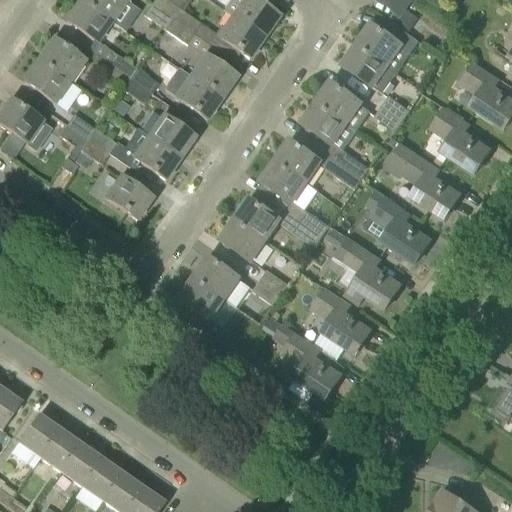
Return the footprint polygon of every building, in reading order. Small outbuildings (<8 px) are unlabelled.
[(121,0),(82,0),(80,3),(111,24),(124,34),(139,12),(121,0)] [(163,0),(155,0),(151,7),(172,22),(180,11),(170,4),(163,0)] [(231,0),(223,12),(233,19),(264,41),(278,19),(256,4),(250,0),(231,0)] [(385,20),(384,22),(417,47),(419,44),(396,28),(414,0),(384,0),(395,13),(388,22),(385,20)] [(111,24),(80,3),(66,23),(97,45),(111,24)] [(165,32),(172,22),(151,7),(143,17),(165,32)] [(180,11),(172,22),(194,36),(201,26),(180,11)] [(215,36),(211,33),(204,43),(234,64),(240,55),(249,61),(264,41),(233,19),(225,31),(221,28),(215,36)] [(187,47),(194,36),(172,22),(165,32),(187,47)] [(371,27),(356,49),(387,70),(401,50),(410,57),(417,47),(384,22),(377,32),(371,27)] [(39,64),(72,87),(87,65),(54,43),(39,64)] [(396,76),(387,70),(356,49),(342,69),(373,90),(382,97),(396,76)] [(108,67),(130,83),(138,72),(116,56),(108,67)] [(180,72),(221,101),(237,80),(206,59),(191,79),(180,72)] [(25,84),(58,107),(72,87),(39,64),(25,84)] [(501,83),(477,67),(473,65),(458,87),(475,99),(469,109),(505,132),(511,121),(511,104),(494,93),(501,83)] [(101,78),(123,93),(130,83),(108,67),(101,78)] [(138,72),(130,83),(152,97),(159,87),(138,72)] [(166,93),(207,122),(221,101),(180,72),(166,93)] [(130,83),(123,93),(144,108),(152,97),(130,83)] [(316,107),(348,130),(363,108),(330,85),(316,107)] [(389,98),(381,109),(403,125),(411,113),(389,98)] [(0,126),(28,145),(42,124),(11,103),(0,119),(0,126)] [(337,148),(329,159),(362,183),(371,171),(346,154),(358,137),(348,130),(316,107),(301,127),(334,150),(336,147),(337,148)] [(403,125),(381,109),(374,120),(396,135),(403,125)] [(490,155),(465,138),(471,128),(443,110),(429,132),(446,144),(439,154),(475,177),(490,155)] [(74,117),(67,128),(88,143),(96,132),(74,117)] [(149,140),(180,161),(194,141),(164,119),(149,140)] [(67,161),(73,165),(88,143),(67,128),(59,138),(75,149),(67,161)] [(96,132),(88,143),(109,158),(117,147),(96,132)] [(180,161),(149,140),(134,161),(165,182),(180,161)] [(73,165),(78,169),(79,170),(88,158),(102,168),(109,158),(88,143),(73,165)] [(290,143),(275,164),(306,186),(317,194),(318,193),(306,185),(320,164),(290,143)] [(416,189),(410,199),(445,222),(460,200),(435,183),(442,173),(414,155),(400,145),(383,171),(399,182),(401,178),(416,189)] [(362,183),(329,159),(322,170),(356,193),(362,183)] [(72,178),(78,169),(73,165),(67,161),(61,169),(72,178)] [(306,186),(275,164),(261,185),(291,206),(306,186)] [(137,223),(152,201),(121,180),(106,201),(137,223)] [(412,218),(386,201),(376,194),(366,210),(376,216),(373,221),(391,233),(382,245),(415,268),(431,245),(405,228),(412,218)] [(280,223),(256,206),(249,202),(235,222),(266,244),(280,223)] [(297,207),(289,217),(322,241),(330,230),(297,207)] [(322,241),(289,217),(282,228),(315,251),(322,241)] [(266,244),(235,222),(220,244),(251,265),(266,244)] [(361,278),(353,290),(346,301),(359,310),(366,299),(386,313),(401,290),(376,273),(382,263),(346,240),(333,260),(343,266),(361,278)] [(209,259),(194,280),(227,304),(242,282),(209,259)] [(260,283),(281,298),(289,288),(267,273),(260,283)] [(227,304),(194,280),(180,301),(208,321),(201,330),(240,358),(248,347),(214,323),(227,304)] [(281,298),(260,283),(253,294),(274,308),(281,298)] [(346,318),(352,309),(324,290),(310,313),(327,324),(320,334),(356,357),(371,335),(346,318)] [(341,380),(316,363),(322,354),(282,327),(272,341),(285,349),(280,358),(299,370),(292,380),(326,402),(341,380)] [(511,385),(509,391),(511,393),(498,414),(511,422),(508,426),(510,428),(511,426),(511,424),(511,385)] [(22,406),(0,391),(0,444),(0,445),(6,437),(3,434),(22,406)] [(38,417),(17,446),(12,454),(34,469),(40,462),(60,433),(38,417)] [(81,447),(60,433),(40,462),(61,476),(81,447)] [(81,447),(61,476),(82,491),(102,462),(81,447)] [(123,476),(102,462),(82,491),(103,505),(123,476)] [(128,511),(143,491),(123,476),(103,505),(112,511),(128,511)] [(0,482),(0,504),(6,509),(13,500),(16,495),(3,486),(4,485),(0,482)] [(161,511),(165,506),(143,491),(128,511),(161,511)] [(470,511),(444,494),(431,511),(470,511)] [(13,500),(6,509),(10,511),(24,511),(26,510),(13,500)]
